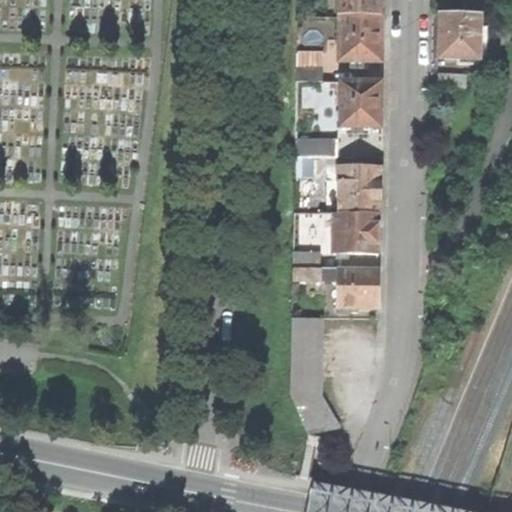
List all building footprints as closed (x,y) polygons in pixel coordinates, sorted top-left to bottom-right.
[(339,15),(382,16),(382,0),(336,0),(336,15),(339,15)] [(440,35),(440,57),(459,57),(459,63),(480,63),(480,42),(485,42),(485,28),(480,28),(480,13),(440,13),(440,35)] [(339,15),(338,60),(351,60),(361,61),(381,61),(381,38),(382,16),(339,15)] [(296,52),(296,81),(322,81),(322,52),(296,52)] [(439,72),(439,86),(465,87),(466,73),(439,72)] [(346,125),(346,131),(367,132),(367,126),(380,126),(380,103),(380,81),(340,81),(340,125),(346,125)] [(297,138),(297,157),(337,157),(337,139),(297,138)] [(339,180),(338,212),(378,213),(379,192),(379,168),(339,167),(339,174),(339,180)] [(333,212),(333,252),(378,253),(378,234),(378,213),(338,212),(333,212)] [(293,252),(293,267),(320,267),(320,252),(293,252)] [(320,267),(293,267),(292,279),(320,279),(320,267)] [(337,268),(320,267),(320,279),(337,280),(337,268)] [(336,305),(350,306),(377,306),(377,287),(377,268),(337,268),(337,280),(336,305)] [(308,434),(336,428),(319,396),(320,318),(292,317),(290,393),(308,434)]
